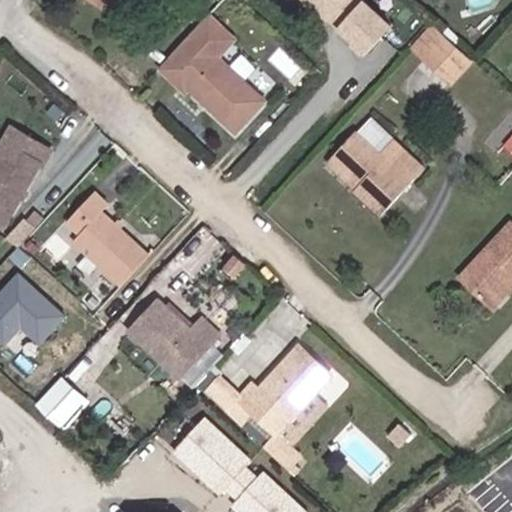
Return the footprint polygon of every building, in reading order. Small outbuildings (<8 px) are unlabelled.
[(138,0),(94,0),(127,22),(138,0)] [(317,0),(340,17),(352,0),(317,0)] [(373,0),(348,28),(378,54),(407,23),(381,0),(373,0)] [(148,73),(165,91),(214,39),(197,22),(148,73)] [(433,73),(453,50),(437,36),(417,58),(433,73)] [(214,39),(165,91),(174,98),(179,95),(223,137),(253,106),(207,63),(223,47),(214,39)] [(467,62),(453,50),(433,73),(447,84),(467,62)] [(0,151),(7,155),(15,141),(2,134),(0,138),(0,151)] [(327,164),(348,184),(352,189),(347,195),(373,219),(403,188),(372,159),(350,138),(327,164)] [(511,167),(511,165),(511,139),(497,154),(511,167)] [(0,220),(38,155),(15,141),(7,155),(0,151),(0,220)] [(372,159),(403,188),(416,173),(386,144),(372,159)] [(84,205),(59,232),(72,244),(66,250),(112,294),(137,267),(92,222),(97,217),(84,205)] [(462,271),(496,302),(511,286),(511,223),(510,221),(462,271)] [(50,343),(74,307),(17,268),(0,292),(0,334),(13,343),(25,326),(50,343)] [(132,327),(184,376),(225,334),(205,314),(194,327),(190,323),(186,326),(181,322),(181,314),(161,296),(132,327)] [(181,322),(186,326),(190,323),(181,314),(181,322)] [(218,343),(191,379),(200,385),(227,350),(218,343)] [(331,373),(300,344),(259,387),(251,381),(238,395),(276,431),(331,373)] [(65,383),(46,403),(66,422),(85,402),(65,383)] [(307,511),(203,418),(171,454),(235,511),(307,511)] [(187,511),(181,506),(175,511),(163,511),(152,502),(143,511),(187,511)]
